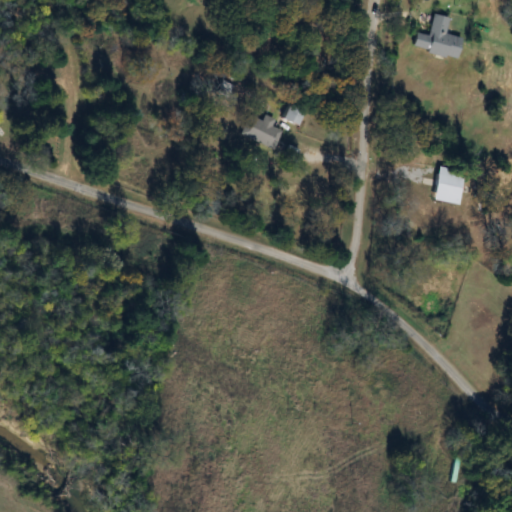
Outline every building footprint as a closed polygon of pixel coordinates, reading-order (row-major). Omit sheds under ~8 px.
[(453,60),(457,40),(442,36),(446,19),(430,16),(425,37),(412,34),(408,50),(453,60)] [(300,111),(285,104),(277,120),(292,127),(300,111)] [(260,122),(246,116),(237,135),(271,151),(280,132),(270,127),(273,121),(263,116),(260,122)] [(454,207),(458,174),(432,171),(428,203),(454,207)] [(450,483),(459,483),(460,462),(451,462),(450,483)]
